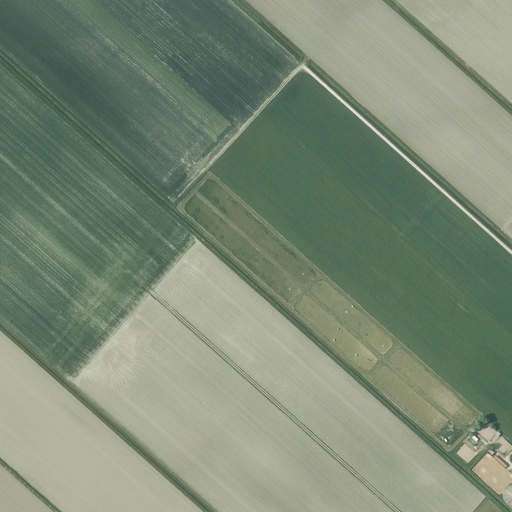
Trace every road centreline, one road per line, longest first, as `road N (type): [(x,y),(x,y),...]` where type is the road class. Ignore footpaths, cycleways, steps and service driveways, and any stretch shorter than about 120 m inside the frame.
road 1 (track): [(31,188),(396,511)]
road 2 (track): [(511,252),(302,66),(217,157)]
